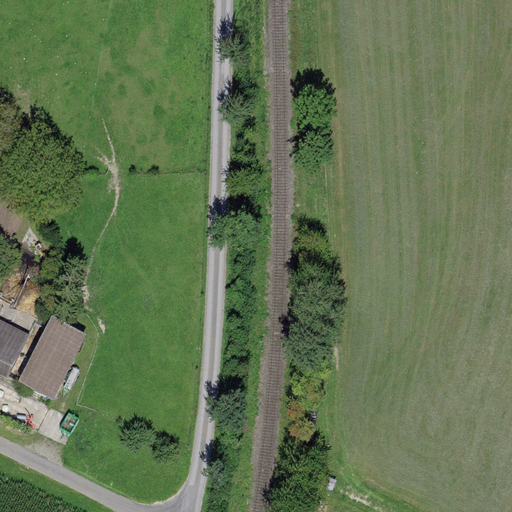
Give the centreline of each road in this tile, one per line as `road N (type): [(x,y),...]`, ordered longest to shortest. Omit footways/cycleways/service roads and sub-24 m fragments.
road 1 (track): [(223,0),(215,332),(204,447),(184,511)]
road 2 (track): [(140,511),(0,441)]
